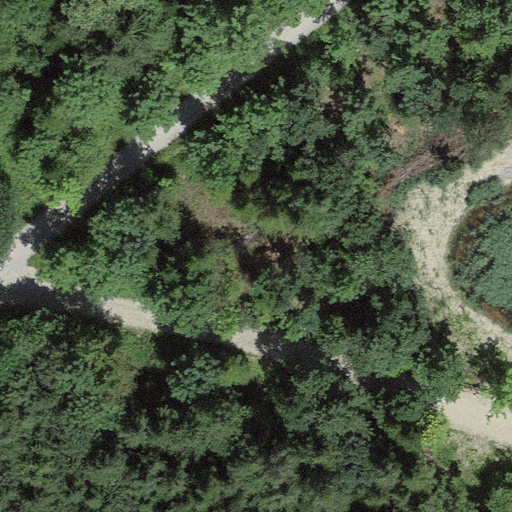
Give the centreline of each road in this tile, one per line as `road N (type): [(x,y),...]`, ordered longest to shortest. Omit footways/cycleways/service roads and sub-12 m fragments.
road 1 (track): [(0,271),(511,421)]
road 2 (track): [(0,266),(334,0)]
